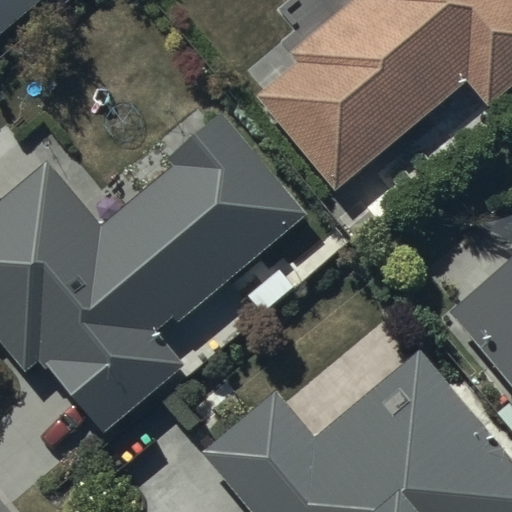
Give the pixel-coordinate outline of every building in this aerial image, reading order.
[(0,0),(0,55),(68,0),(0,0)] [(331,191),(468,83),(489,109),(511,90),(511,0),(354,0),(359,6),(293,58),(303,71),(262,103),(331,191)] [(316,215),(225,109),(166,160),(176,172),(110,229),(54,165),(6,206),(0,199),(0,349),(30,385),(46,371),(108,444),(192,373),(160,335),(176,321),(183,329),(316,215)] [(511,266),(453,318),(511,385),(511,266)] [(511,511),(511,457),(426,356),(324,442),(283,394),(206,460),(250,511),(511,511)]
